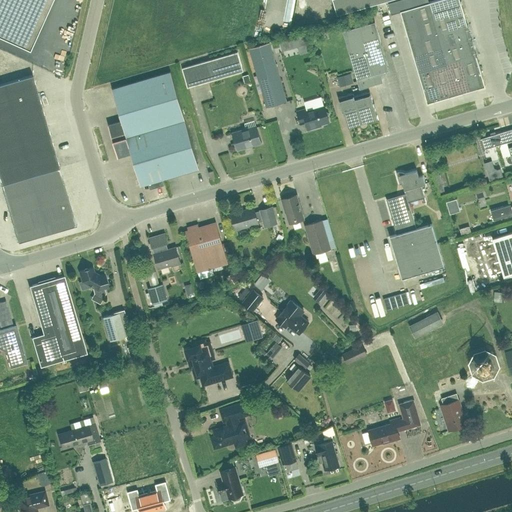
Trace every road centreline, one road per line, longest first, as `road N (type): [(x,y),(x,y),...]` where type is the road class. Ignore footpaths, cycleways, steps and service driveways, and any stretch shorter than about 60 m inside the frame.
road 1 (unclassified): [(511,107),(114,226)]
road 2 (residential): [(265,511),(511,434)]
road 3 (unclassified): [(114,226),(75,101),(94,0)]
road 4 (secondary): [(317,511),(511,453)]
road 5 (residential): [(200,511),(141,319)]
road 6 (unclassified): [(114,226),(0,266)]
